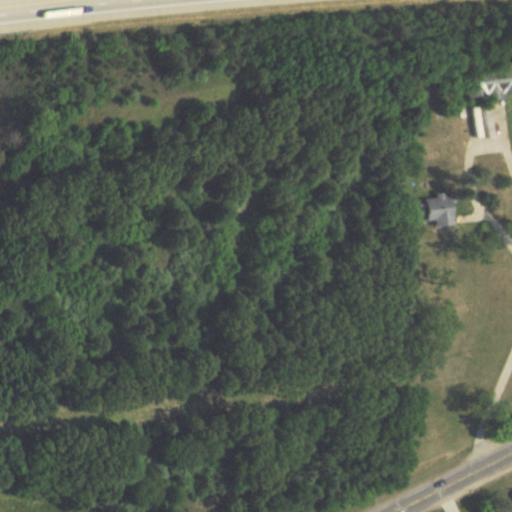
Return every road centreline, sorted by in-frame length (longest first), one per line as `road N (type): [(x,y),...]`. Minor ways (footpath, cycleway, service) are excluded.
road 1 (tertiary): [(390,511),(511,452)]
road 2 (motorway): [(0,15),(131,0)]
